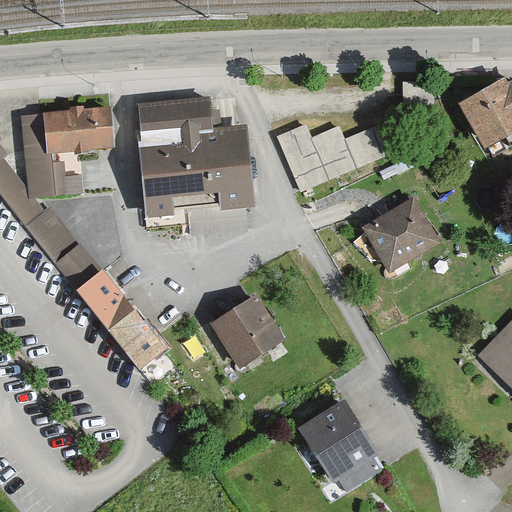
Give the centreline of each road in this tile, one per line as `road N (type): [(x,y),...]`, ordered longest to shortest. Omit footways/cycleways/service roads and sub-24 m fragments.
road 1 (residential): [(457,511),(277,184),(234,48)]
road 2 (unknown): [(0,261),(122,422),(133,452),(124,473),(83,492),(52,476),(0,411)]
road 3 (residential): [(511,45),(234,48)]
road 4 (residential): [(234,48),(0,63)]
road 5 (unknown): [(296,219),(159,292)]
